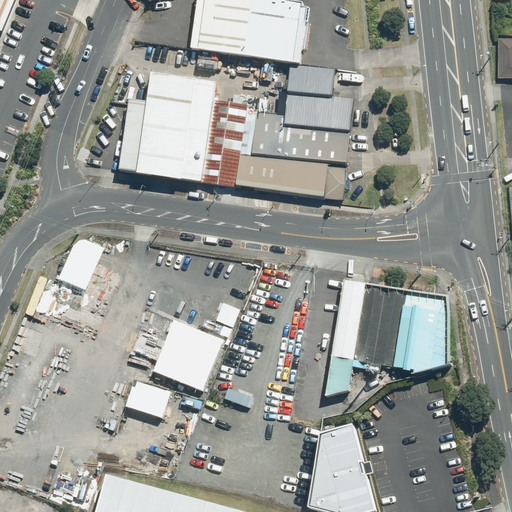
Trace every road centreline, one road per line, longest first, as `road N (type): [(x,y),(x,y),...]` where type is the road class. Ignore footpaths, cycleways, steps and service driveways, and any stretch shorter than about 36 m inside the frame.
road 1 (secondary): [(68,212),(124,204),(358,238)]
road 2 (unclassified): [(68,212),(57,151),(114,0)]
road 3 (secondary): [(464,178),(442,0)]
